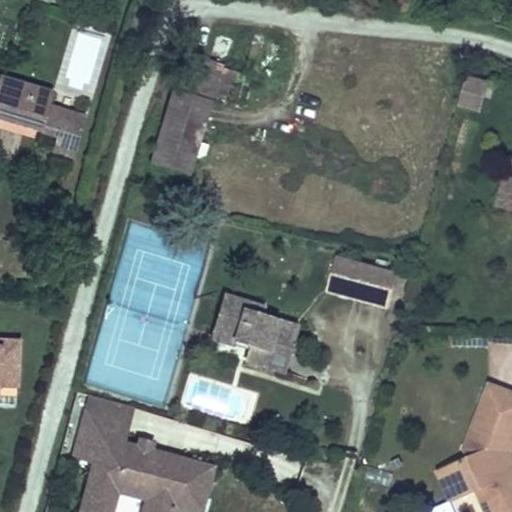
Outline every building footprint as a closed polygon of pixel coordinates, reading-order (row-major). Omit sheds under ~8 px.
[(416,0),(394,0),(393,10),(414,11),(416,0)] [(152,165),(190,177),(217,87),(224,66),(185,54),(152,165)] [(240,93),(246,72),(224,66),(217,87),(240,93)] [(487,83),(465,78),(458,105),(480,111),(487,83)] [(42,105),(46,93),(0,79),(0,121),(2,122),(3,117),(12,119),(10,124),(34,131),(48,136),(44,150),(65,157),(78,116),(42,105)] [(511,160),(507,160),(495,205),(511,209),(511,160)] [(344,258),(335,291),(356,295),(364,263),(344,258)] [(364,263),(356,295),(395,304),(403,273),(364,263)] [(264,307),(224,296),(215,334),(253,345),(251,354),(248,365),(286,376),(299,325),(263,314),(264,307)] [(253,345),(215,334),(213,342),(251,354),(253,345)] [(0,360),(14,361),(15,343),(0,342),(0,360)] [(0,388),(12,389),(14,361),(0,360),(0,388)] [(511,511),(511,425),(508,424),(511,413),(511,392),(493,386),(468,452),(472,462),(452,470),(464,500),(479,494),(486,511),(511,511)] [(172,511),(174,504),(186,459),(149,449),(137,446),(121,442),(131,406),(89,395),(78,441),(97,446),(94,461),(82,504),(110,511),(116,489),(147,497),(143,511),(172,511)] [(149,449),(151,442),(139,439),(137,446),(149,449)] [(94,461),(97,446),(78,441),(74,456),(94,461)] [(199,511),(211,465),(186,459),(174,504),(199,511)] [(452,470),(441,475),(453,504),(464,500),(452,470)]
